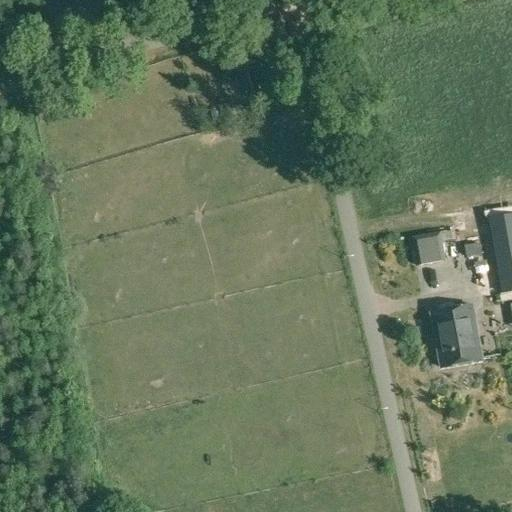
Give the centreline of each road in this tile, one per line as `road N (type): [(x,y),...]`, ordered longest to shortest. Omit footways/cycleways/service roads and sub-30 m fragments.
road 1 (unclassified): [(299,0),(414,511)]
road 2 (residential): [(32,75),(279,0)]
